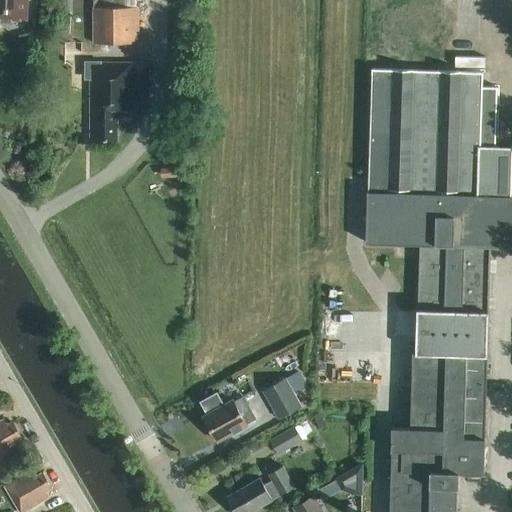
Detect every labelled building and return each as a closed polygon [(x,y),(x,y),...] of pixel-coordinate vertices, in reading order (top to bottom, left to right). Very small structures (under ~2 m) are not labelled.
[(0,0),(0,24),(14,25),(14,20),(27,21),(28,0),(0,0)] [(73,31),(72,0),(55,0),(56,43),(66,43),(65,31),(73,31)] [(138,8),(125,8),(125,0),(93,0),(93,44),(138,44),(138,8)] [(82,64),(82,44),(64,43),(64,64),(82,64)] [(133,110),(133,100),(148,100),(148,64),(90,64),(90,141),(117,141),(117,110),(133,110)] [(371,69),(367,192),(366,243),(420,245),(418,310),(417,310),(416,352),(412,352),(410,429),(392,428),(391,450),(392,450),(389,511),(455,511),(457,487),(458,487),(459,473),(484,474),(485,439),(484,439),(490,247),(511,248),(511,214),(511,196),(511,197),(511,156),(511,147),(495,147),(497,88),(482,87),(482,72),(371,69)] [(161,141),(184,141),(183,129),(161,129),(161,141)] [(303,406),(286,377),(262,391),(278,420),(303,406)] [(243,418),(251,414),(243,398),(234,403),(232,400),(203,417),(217,442),(247,425),(243,418)] [(16,442),(21,439),(12,423),(7,426),(4,420),(0,422),(0,458),(20,447),(16,442)] [(269,441),(278,456),(302,442),(301,441),(303,440),(304,441),(306,442),(315,437),(306,421),(295,427),(294,426),(269,441)] [(251,511),(294,488),(283,467),(268,476),(271,481),(263,485),(259,478),(227,497),(233,507),(231,510),(232,511),(251,511)] [(19,511),(23,511),(49,498),(46,492),(51,489),(41,474),(36,476),(33,471),(5,487),(19,511)] [(339,509),(350,502),(340,483),(329,490),(339,509)] [(322,511),(314,497),(294,508),(296,511),(322,511)]
